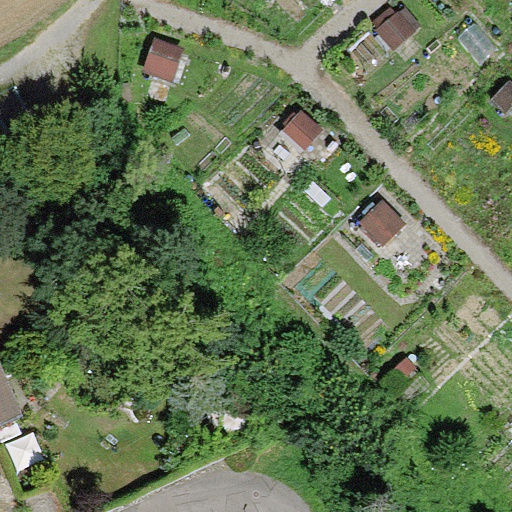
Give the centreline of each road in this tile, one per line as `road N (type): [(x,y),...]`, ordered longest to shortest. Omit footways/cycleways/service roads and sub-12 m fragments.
road 1 (track): [(511,281),(299,66),(155,8)]
road 2 (track): [(97,0),(47,48),(0,70)]
